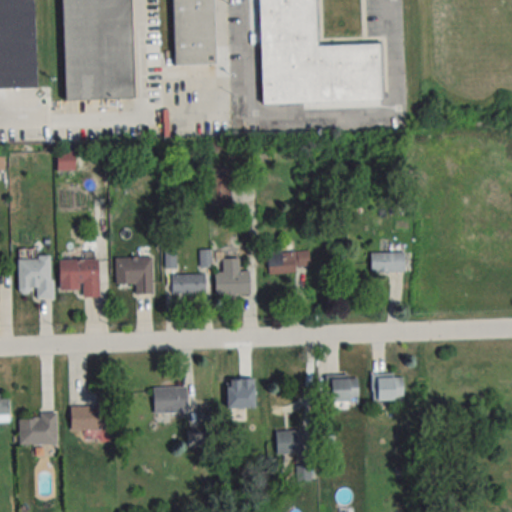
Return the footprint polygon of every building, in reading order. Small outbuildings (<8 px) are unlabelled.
[(0,0),(0,90),(40,89),(37,0),(0,0)] [(66,0),(69,99),(138,97),(135,0),(66,0)] [(176,0),(178,62),(219,61),(217,0),(176,0)] [(261,0),(266,104),(385,99),(382,41),(324,44),(322,0),(261,0)] [(56,169),(73,169),(73,152),(56,152),(56,169)] [(267,273),(295,273),(295,267),(309,267),(309,251),(267,251),(267,273)] [(403,253),(369,253),(369,273),(403,273),(403,253)] [(17,256),(17,288),(35,287),(35,299),(50,299),(50,256),(17,256)] [(114,258),(115,284),(134,284),(134,294),(151,294),(151,258),(114,258)] [(97,297),(97,259),(58,259),(58,290),(81,290),(81,297),(97,297)] [(248,295),(248,272),(238,272),(238,259),(221,259),(221,272),(214,272),(214,295),(248,295)] [(171,275),(171,294),(204,294),(204,275),(171,275)] [(402,375),(371,375),(371,400),(402,400),(402,375)] [(356,378),(328,378),(328,401),(356,401),(356,378)] [(185,413),(185,387),(149,387),(149,413),(185,413)] [(110,392),(94,392),(93,406),(69,406),(69,429),(109,430),(110,392)] [(18,416),(18,444),(55,444),(55,416),(18,416)] [(274,453),(300,453),(300,431),(274,431),(274,453)]
